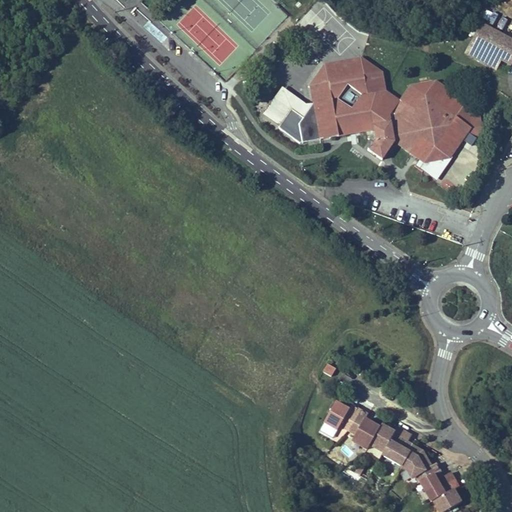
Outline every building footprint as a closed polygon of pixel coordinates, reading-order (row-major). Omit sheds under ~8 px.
[(304,25),(298,20),(289,29),(295,35),(304,25)] [(511,61),(511,42),(481,26),(467,54),(496,69),(501,59),(510,65),(511,61)] [(320,140),(374,130),(376,141),(369,151),(382,160),(394,143),(424,164),(435,148),(460,143),(471,128),(466,103),(472,94),(452,80),(446,88),(436,82),(410,86),(399,101),(386,92),(382,73),(361,58),(325,65),(310,86),(313,104),(320,140)] [(282,88),(264,113),(280,125),(292,108),(304,117),(299,123),(303,143),(320,140),(313,104),(305,106),(282,88)] [(292,108),(280,125),(278,127),(300,144),(303,143),(299,123),(304,117),(292,108)] [(460,143),(435,148),(424,164),(450,159),(460,143)] [(322,372),(332,376),(335,367),(325,363),(322,372)] [(362,406),(354,401),(351,406),(338,398),(327,418),(340,426),(343,421),(351,425),(362,406)] [(375,420),(368,415),(370,411),(362,406),(351,425),(359,430),(355,436),(370,445),(381,426),(377,423),(376,425),(373,424),(375,420)] [(394,433),(381,426),(370,445),(383,453),(389,442),(396,446),(404,432),(397,428),(394,433)] [(405,448),(411,436),(404,432),(396,446),(389,442),(383,453),(382,455),(402,467),(410,454),(408,453),(409,450),(405,448)] [(429,467),(420,451),(412,446),(409,450),(408,453),(410,454),(402,467),(406,469),(412,478),(416,476),(420,482),(435,474),(439,471),(435,464),(429,467)] [(450,473),(439,480),(435,474),(420,482),(431,502),(433,501),(444,495),(440,489),(454,480),(450,473)] [(445,511),(461,503),(453,491),(458,488),(454,480),(440,489),(444,495),(433,501),(439,511),(445,511)]
